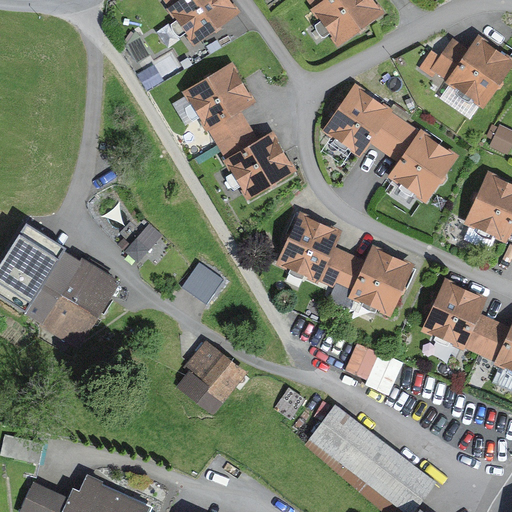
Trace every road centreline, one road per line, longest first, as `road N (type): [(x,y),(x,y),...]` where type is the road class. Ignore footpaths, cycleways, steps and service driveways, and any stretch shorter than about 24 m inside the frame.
road 1 (track): [(306,377),(209,339),(137,287),(90,231),(76,205),(92,25)]
road 2 (track): [(306,377),(83,0)]
road 3 (residential): [(309,92),(303,118),(311,169),(341,212),(505,289)]
road 4 (residential): [(511,3),(488,3),(417,31),(309,92)]
